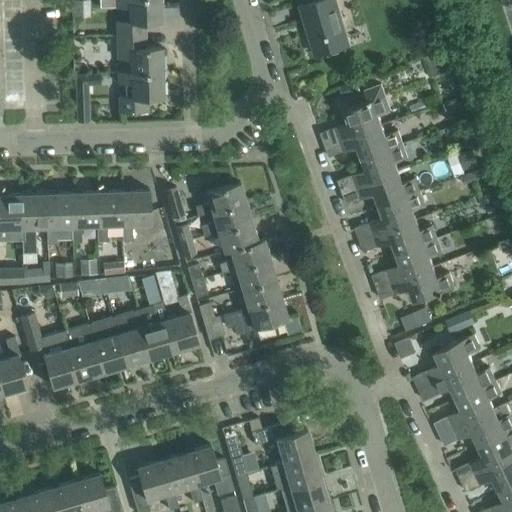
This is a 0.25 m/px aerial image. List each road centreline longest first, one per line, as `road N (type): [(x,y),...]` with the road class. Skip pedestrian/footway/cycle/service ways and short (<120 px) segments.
road 1 (residential): [(0,451),(331,359),(362,394)]
road 2 (residential): [(394,382),(295,114),(268,96)]
road 3 (residential): [(0,141),(190,140)]
road 4 (residential): [(465,511),(408,393),(394,382)]
road 5 (residential): [(190,140),(187,0)]
road 6 (residential): [(362,394),(397,511)]
